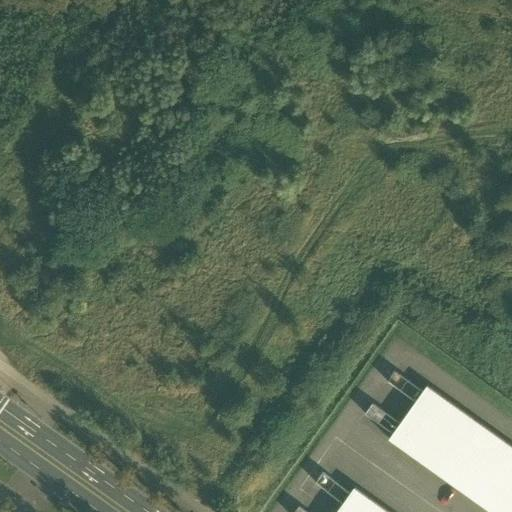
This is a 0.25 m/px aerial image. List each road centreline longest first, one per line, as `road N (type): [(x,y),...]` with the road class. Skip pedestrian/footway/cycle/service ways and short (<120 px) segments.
road 1 (track): [(511,130),(389,152),(308,245),(232,389),(187,428),(145,426),(55,366),(25,366),(14,377)]
road 2 (tertiary): [(146,511),(0,405)]
